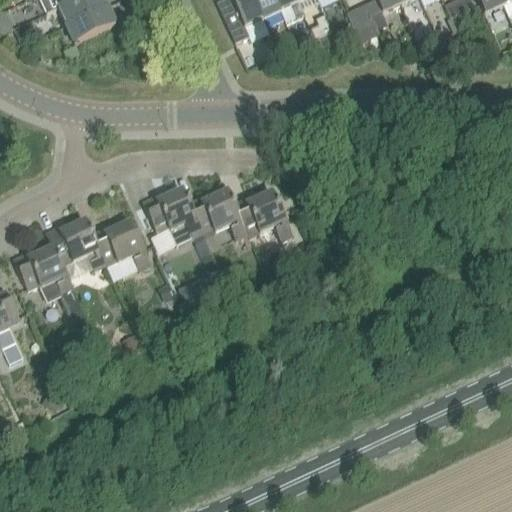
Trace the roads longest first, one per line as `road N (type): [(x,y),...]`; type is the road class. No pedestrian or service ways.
road 1 (primary): [(234,511),(511,382)]
road 2 (unclassified): [(511,108),(227,116)]
road 3 (residential): [(81,183),(136,161),(257,158)]
road 4 (unclassified): [(227,116),(81,116)]
road 5 (residential): [(227,116),(178,0)]
